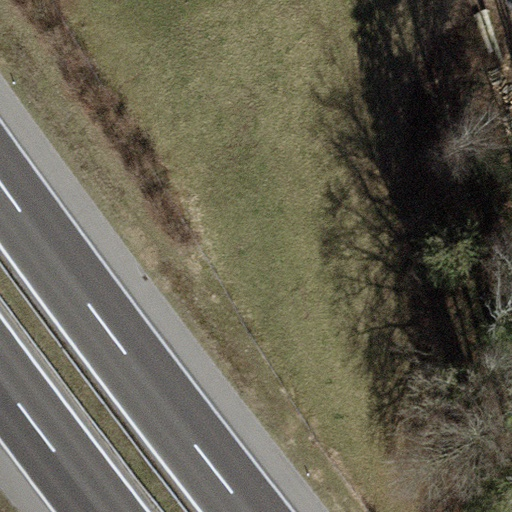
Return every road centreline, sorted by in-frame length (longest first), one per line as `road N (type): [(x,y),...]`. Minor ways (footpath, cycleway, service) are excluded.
road 1 (motorway): [(250,511),(0,176)]
road 2 (motorway): [(0,383),(98,511)]
